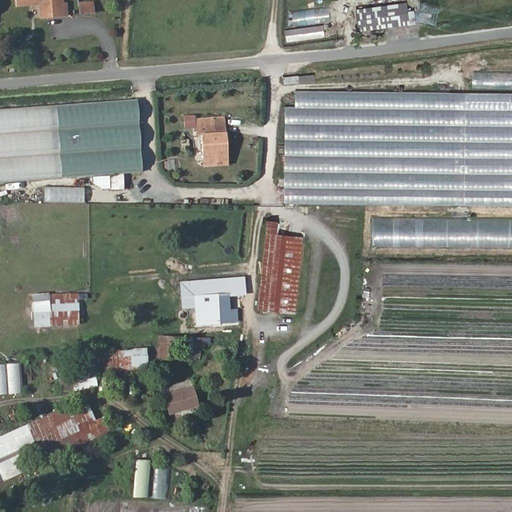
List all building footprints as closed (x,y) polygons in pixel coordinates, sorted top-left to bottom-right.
[(19,0),(21,9),(43,6),(45,20),(70,18),(69,7),(65,7),(64,0),(19,0)] [(92,1),(77,1),(77,14),(93,14),(92,1)] [(358,31),(409,23),(407,6),(389,9),(388,12),(384,13),(383,10),(377,11),(377,9),(356,13),(358,31)] [(316,10),(299,10),(299,24),(316,24),(316,10)] [(287,41),(324,38),(323,26),(286,30),(287,41)] [(283,85),(315,82),(314,74),(282,77),(283,85)] [(511,91),(297,89),(297,105),(287,105),(286,203),(511,204),(511,91)] [(169,96),(0,107),(0,180),(174,168),(169,96)] [(205,134),(217,133),(216,117),(204,118),(205,134)] [(219,162),(217,133),(205,134),(204,118),(187,120),(188,136),(195,136),(198,164),(219,162)] [(111,174),(111,188),(121,188),(121,174),(111,174)] [(42,201),(82,202),(83,187),(42,186),(42,201)] [(370,246),(511,247),(511,218),(371,217),(370,246)] [(295,315),(303,237),(278,234),(279,221),(265,220),(257,311),(295,315)] [(383,263),(381,279),(411,282),(413,265),(383,263)] [(180,291),(181,305),(181,308),(193,308),(194,316),(198,316),(198,321),(235,319),(234,308),(228,308),(227,295),(239,293),(238,278),(206,280),(206,283),(194,284),(193,286),(180,287),(180,291)] [(165,282),(166,305),(174,305),(174,282),(165,282)] [(49,294),(49,303),(76,302),(76,293),(49,294)] [(145,346),(144,357),(158,357),(191,358),(192,347),(199,346),(202,346),(202,343),(206,343),(206,338),(192,338),(192,337),(158,336),(157,346),(145,346)] [(199,358),(199,346),(192,347),(191,358),(199,358)] [(92,371),(94,371),(117,369),(117,366),(125,365),(124,347),(116,348),(116,349),(90,352),(91,354),(92,371)] [(95,385),(94,371),(92,371),(91,354),(85,355),(87,378),(78,379),(80,388),(95,385)] [(144,357),(143,366),(157,366),(158,357),(144,357)] [(0,394),(21,392),(17,361),(0,363),(0,394)] [(157,366),(143,366),(143,375),(157,376),(157,366)] [(166,390),(171,408),(200,402),(195,383),(166,390)] [(100,432),(110,428),(105,418),(104,415),(94,419),(85,399),(27,425),(39,453),(88,433),(90,435),(99,431),(100,432)] [(105,418),(110,428),(115,438),(132,430),(123,410),(105,418)] [(150,498),(167,499),(170,461),(152,460),(150,498)]
